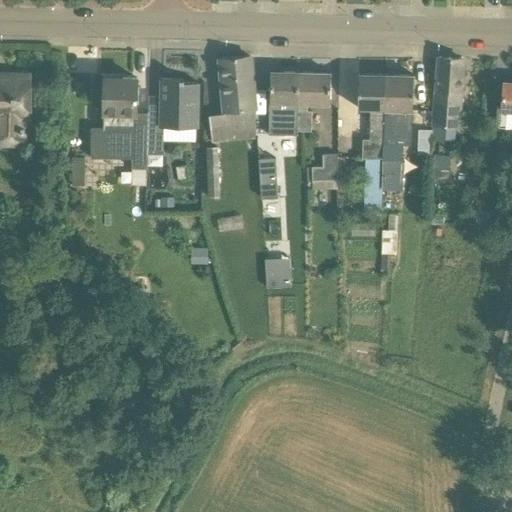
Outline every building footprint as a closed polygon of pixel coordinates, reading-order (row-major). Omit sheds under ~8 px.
[(212,142),(251,139),(258,139),(258,135),(251,57),(221,60),(226,117),(210,118),(212,142)] [(435,126),(455,127),(459,127),(463,60),(439,58),(435,126)] [(299,131),(301,73),(271,72),(270,134),(298,135),(299,131)] [(301,73),(299,131),(313,132),(314,112),(308,112),(308,104),(331,104),(331,74),(301,73)] [(384,174),(385,140),(387,75),(359,74),(358,109),(371,109),(371,140),(363,140),(363,158),(365,158),(364,215),(381,215),(382,190),(380,190),(380,174),(382,174),(384,174)] [(414,75),(387,75),(385,140),(384,174),(402,175),(402,159),(403,159),(403,144),(398,144),(398,137),(400,137),(401,111),(414,111),(414,75)] [(1,143),(23,143),(23,118),(29,119),(30,76),(12,76),(12,79),(0,78),(0,117),(1,118),(1,143)] [(149,119),(137,119),(138,79),(105,79),(105,129),(93,128),(92,159),(133,159),(133,169),(148,169),(149,155),(149,119)] [(162,118),(149,118),(149,119),(149,155),(165,155),(165,127),(198,128),(199,83),(185,83),(185,79),(163,79),(162,118)] [(511,83),(504,83),(502,109),(498,108),(496,131),(511,131),(511,83)] [(418,154),(431,155),(432,131),(419,130),(418,154)] [(218,147),(206,147),(208,197),(220,197),(218,147)] [(312,167),(312,180),(338,180),(337,154),(322,154),(323,166),(312,167)] [(433,156),(433,168),(449,168),(449,156),(433,156)] [(73,158),(73,170),(85,170),(86,158),(73,158)] [(276,158),(259,159),(262,197),(278,196),(276,158)] [(174,198),(162,198),(162,207),(174,207),(174,198)] [(505,232),(508,219),(491,214),(488,228),(505,232)] [(398,231),(382,230),(381,254),(380,277),(392,277),(393,254),(397,254),(398,231)] [(208,250),(192,249),(192,264),(208,265),(208,250)] [(291,273),(266,274),(267,288),(291,286),(291,273)]
